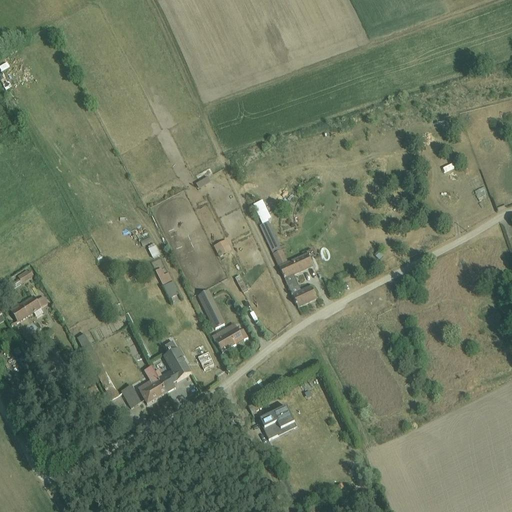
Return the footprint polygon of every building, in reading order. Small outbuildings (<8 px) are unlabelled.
[(208,179),(196,186),(200,192),(212,186),(208,179)] [(268,224),(259,228),(278,268),(287,264),(282,252),(281,252),(268,224)] [(150,239),(140,244),(143,248),(153,244),(150,239)] [(226,242),(213,248),(219,259),(232,252),(226,242)] [(122,258),(126,250),(118,246),(114,254),(122,258)] [(154,246),(148,249),(149,251),(148,251),(153,261),(161,257),(156,248),(155,248),(154,246)] [(307,256),(279,269),(292,299),(293,298),(298,310),(317,301),(312,288),(301,293),(295,278),(314,270),(307,256)] [(162,271),(156,274),(170,301),(179,296),(169,275),(165,277),(162,271)] [(20,282),(12,286),(15,291),(35,278),(33,275),(31,273),(19,280),(20,282)] [(240,277),(235,280),(243,295),(248,292),(240,277)] [(209,293),(197,299),(215,333),(226,327),(209,293)] [(34,299),(11,314),(18,325),(34,315),(37,320),(44,316),(41,311),(48,306),(44,299),(37,303),(34,299)] [(235,326),(212,339),(215,344),(216,344),(223,356),(248,340),(243,332),(239,334),(235,326)] [(85,337),(77,341),(112,403),(119,399),(85,337)] [(172,373),(158,381),(167,396),(176,391),(173,386),(192,376),(183,361),(185,360),(180,350),(177,352),(173,344),(165,349),(169,356),(164,360),(172,373)] [(209,356),(198,360),(204,372),(214,368),(209,356)] [(52,360),(37,368),(43,379),(58,371),(52,360)] [(150,384),(138,391),(147,407),(167,396),(158,381),(152,369),(144,374),(150,384)] [(96,389),(88,393),(92,401),(100,397),(96,389)] [(132,389),(121,394),(131,412),(141,406),(132,389)] [(34,393),(27,397),(34,409),(46,402),(42,394),(37,397),(34,393)] [(258,405),(249,409),(252,415),(253,415),(254,418),(258,417),(256,413),(261,411),(258,405)] [(287,410),(266,420),(270,428),(277,425),(281,432),(294,426),(287,410)] [(272,450),(266,453),(269,460),(276,458),(272,450)] [(276,458),(269,460),(275,471),(281,469),(276,458)] [(353,498),(338,505),(342,511),(343,511),(356,506),(353,498)]
